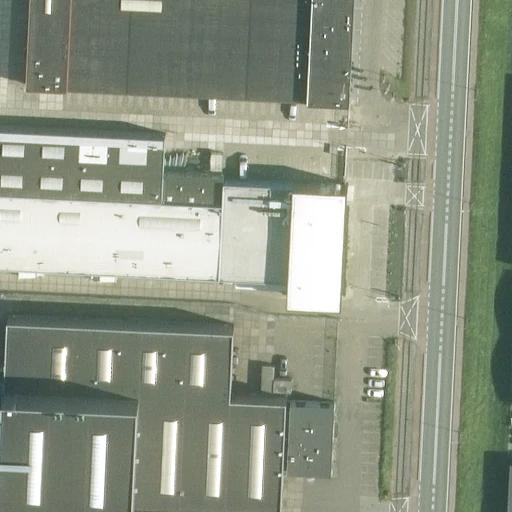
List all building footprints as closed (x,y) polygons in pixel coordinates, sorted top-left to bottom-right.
[(29,0),(26,87),(68,88),(68,86),(289,98),(292,0),(29,0)] [(292,0),(289,98),(351,102),(355,0),(292,0)] [(0,188),(223,199),(224,179),(224,173),(164,169),(167,133),(0,125),(0,188)] [(219,274),(291,278),(296,182),(224,179),(223,199),(219,274)] [(291,279),(290,296),(340,299),(346,185),(296,182),(291,278),(291,279)] [(223,199),(0,188),(0,263),(219,274),(223,199)] [(234,325),(8,315),(0,487),(0,494),(281,508),(287,396),(231,393),(234,325)] [(291,379),(274,378),(273,391),(291,392),(291,379)] [(335,403),(290,401),(287,470),(331,472),(335,403)]
